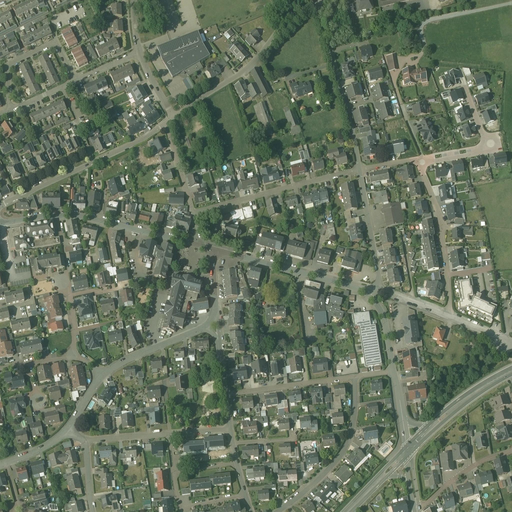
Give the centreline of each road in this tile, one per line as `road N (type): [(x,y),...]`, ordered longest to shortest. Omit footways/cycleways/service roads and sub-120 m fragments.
road 1 (tertiary): [(0,221),(81,216),(199,246)]
road 2 (unclassified): [(0,206),(165,123)]
road 3 (residential): [(358,170),(314,3)]
road 4 (residential): [(358,170),(192,211)]
road 5 (residential): [(278,511),(341,454),(353,421),(354,376)]
road 6 (residential): [(446,315),(439,217),(417,160)]
road 7 (tertiary): [(215,250),(367,294)]
road 8 (unclassified): [(174,116),(244,69),(286,13)]
road 9 (residential): [(11,110),(7,65),(56,41),(75,81)]
road 10 (residential): [(354,376),(225,394)]
road 11 (residential): [(210,322),(100,376)]
road 12 (residential): [(376,288),(358,170)]
